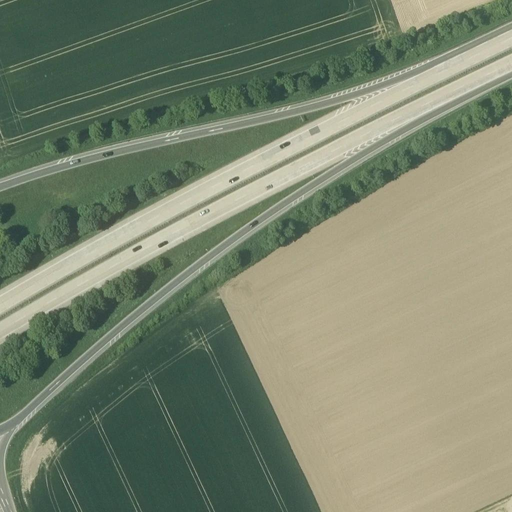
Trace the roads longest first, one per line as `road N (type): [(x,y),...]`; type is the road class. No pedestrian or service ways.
road 1 (motorway): [(19,423),(129,322),(252,228),(354,162),(511,78)]
road 2 (motorway): [(0,336),(210,218),(511,67)]
road 3 (motorway): [(511,44),(327,131),(0,311)]
road 4 (motorway): [(511,32),(319,109),(0,187)]
